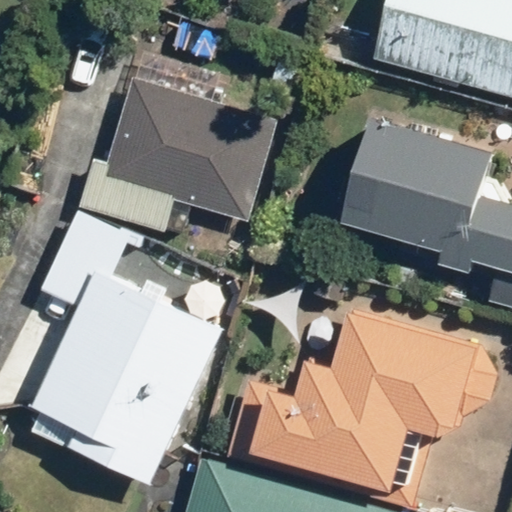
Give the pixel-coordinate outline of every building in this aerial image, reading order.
[(511,0),(396,0),(380,59),(511,95),(511,0)] [(97,160),(84,206),(169,230),(178,199),(254,220),(284,116),(138,74),(112,164),(97,160)] [(503,149),(380,113),(348,222),(408,239),(405,249),(478,271),(482,258),(505,265),(494,302),(511,307),(511,198),(490,192),(503,149)] [(156,483),(228,330),(116,278),(134,240),(84,216),(49,291),(86,308),(40,407),(84,427),(76,445),(156,483)] [(485,346),(355,309),(340,363),(315,357),(306,392),(254,377),(231,456),(419,509),(430,471),(420,468),(430,430),(446,434),(464,425),(485,346)] [(402,511),(206,457),(190,511),(402,511)]
